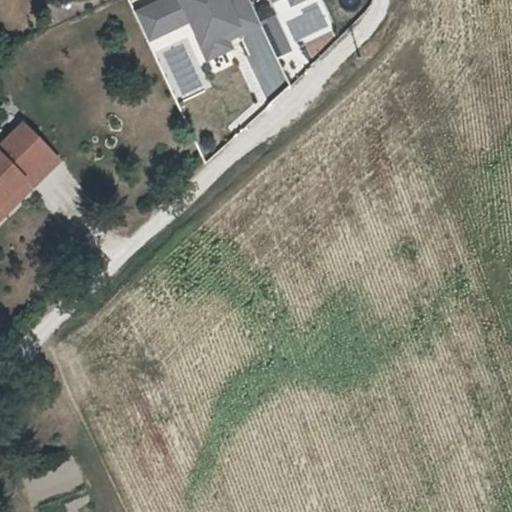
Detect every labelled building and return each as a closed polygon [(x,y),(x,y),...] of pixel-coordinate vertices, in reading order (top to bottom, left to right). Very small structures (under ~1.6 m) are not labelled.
[(151,0),(136,7),(149,37),(186,21),(203,61),(232,48),(226,36),(257,23),(247,0),(151,0)] [(260,19),(274,55),(292,47),(278,12),(260,19)] [(23,123),(0,145),(0,146),(7,153),(30,131),(23,123)] [(19,198),(58,159),(30,131),(7,153),(0,146),(0,200),(8,193),(15,193),(19,198)] [(0,200),(0,216),(19,198),(15,193),(8,193),(0,200)]
